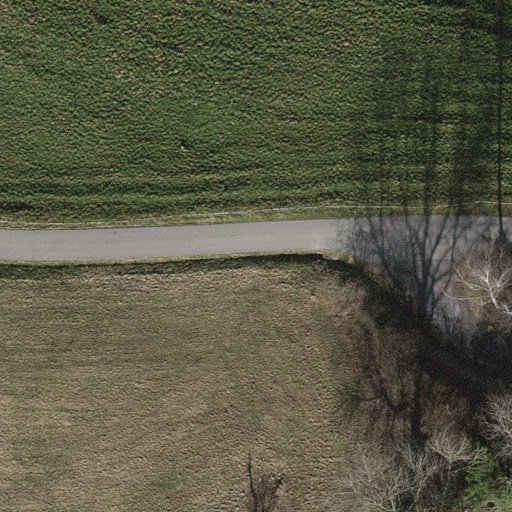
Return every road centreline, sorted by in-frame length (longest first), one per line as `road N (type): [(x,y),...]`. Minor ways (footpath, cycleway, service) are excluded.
road 1 (track): [(511,238),(0,235)]
road 2 (track): [(410,234),(446,310),(477,344),(511,363)]
